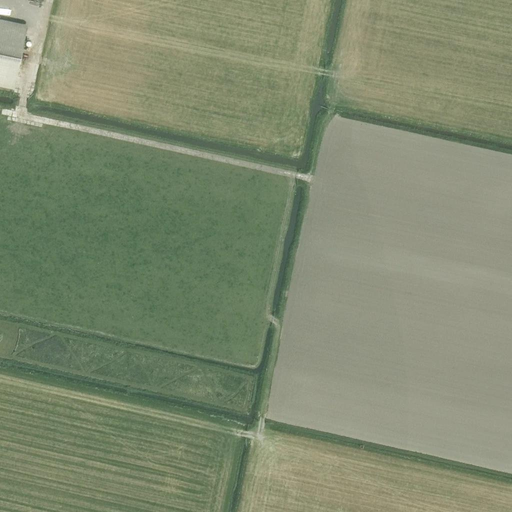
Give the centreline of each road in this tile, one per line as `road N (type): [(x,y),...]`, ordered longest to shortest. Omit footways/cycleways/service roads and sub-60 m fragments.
road 1 (track): [(353,0),(310,181),(293,177),(265,313),(279,323),(259,434),(0,377)]
road 2 (track): [(293,177),(22,114)]
